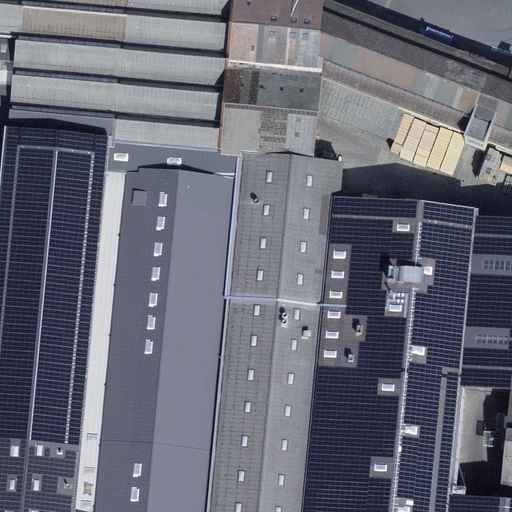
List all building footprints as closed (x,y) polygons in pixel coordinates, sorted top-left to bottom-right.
[(0,0),(0,43),(228,66),(234,0),(0,0)] [(511,77),(323,5),(258,0),(234,0),(228,66),(219,157),(308,166),(313,113),(316,81),(393,111),(469,139),(466,147),(485,154),(488,147),(511,156),(511,77)] [(477,224),(338,211),(342,170),(308,166),(219,157),(228,66),(0,43),(0,136),(8,137),(0,217),(0,511),(511,511),(511,417),(510,437),(509,452),(503,508),(451,503),(461,385),(511,390),(511,228),(477,226),(477,224)] [(383,138),(393,111),(316,81),(313,113),(383,138)] [(503,436),(502,451),(509,452),(510,437),(503,436)]
